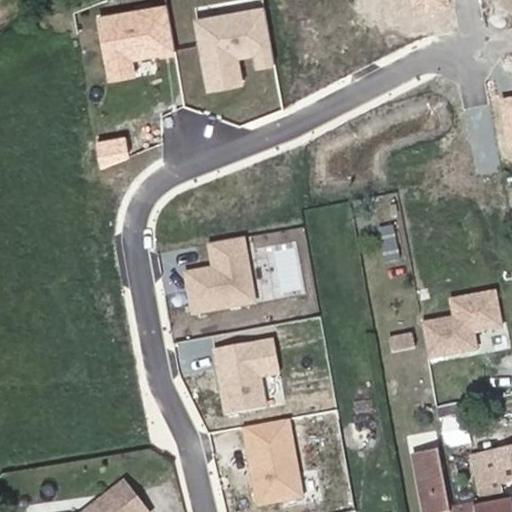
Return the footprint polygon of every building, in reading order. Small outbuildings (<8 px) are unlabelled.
[(97,12),(108,79),(141,73),(139,58),(178,52),(169,0),(97,12)] [(254,55),(256,66),(277,63),(268,3),(195,14),(206,90),(247,84),(242,57),(254,55)] [(247,234),(206,241),(210,264),(183,268),(191,313),(258,302),(247,234)] [(511,335),(503,285),(449,296),(452,313),(422,318),(430,360),(511,345),(511,335)] [(276,335),(213,347),(225,414),(270,405),(264,375),(283,372),(276,335)] [(444,428),(444,429),(462,426),(456,398),(438,401),(444,428)] [(257,505),(307,496),(291,416),(242,425),(257,505)] [(464,434),(462,426),(444,429),(447,446),(456,445),(454,436),(464,434)] [(511,444),(478,451),(484,481),(511,474),(511,444)] [(417,511),(448,511),(439,469),(411,475),(417,511)] [(101,511),(149,511),(132,489),(101,511)] [(511,511),(511,500),(480,507),(481,511),(511,511)]
